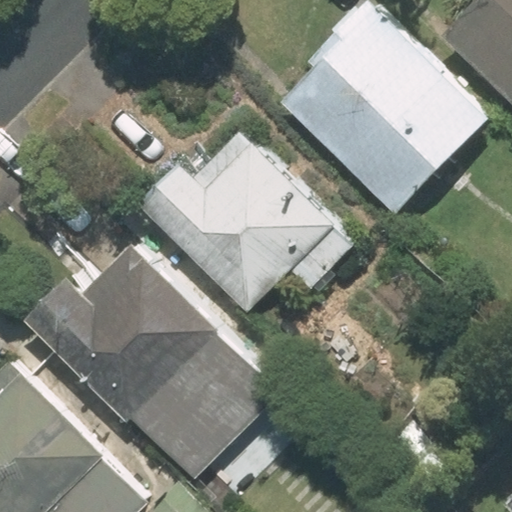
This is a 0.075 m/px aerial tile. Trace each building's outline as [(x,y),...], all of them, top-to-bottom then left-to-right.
[(492,115),(374,0),(364,0),(355,2),(308,58),(314,65),(281,98),(395,214),(492,115)] [(511,0),(452,0),(432,20),(511,102),(511,0)] [(356,239),(242,124),(212,154),(197,138),(139,196),(250,307),(288,269),(307,288),(356,239)] [(284,392),(131,235),(89,276),(72,259),(19,311),(189,485),(284,392)] [(0,372),(0,511),(143,511),(145,510),(146,511),(204,511),(151,456),(129,477),(14,358),(0,372)]
